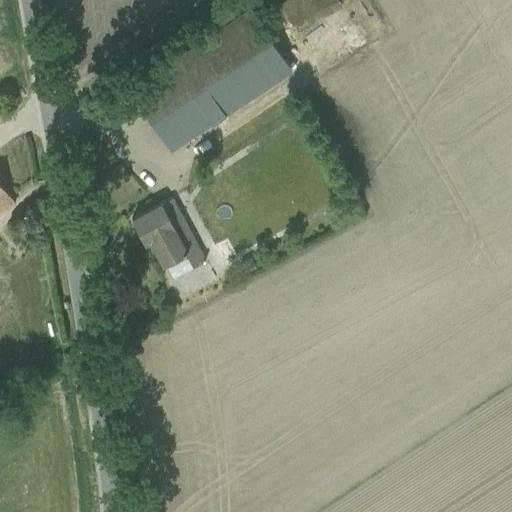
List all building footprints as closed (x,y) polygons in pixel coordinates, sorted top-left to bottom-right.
[(279,0),(294,25),(336,0),(279,0)] [(170,148),(290,68),(249,6),(131,89),(170,148)] [(0,212),(14,202),(0,181),(0,212)] [(167,216),(160,203),(131,218),(143,242),(149,239),(163,264),(164,264),(171,278),(205,260),(178,210),(167,216)] [(249,256),(240,262),(245,271),(255,265),(249,256)] [(0,361),(25,355),(0,265),(0,361)]
